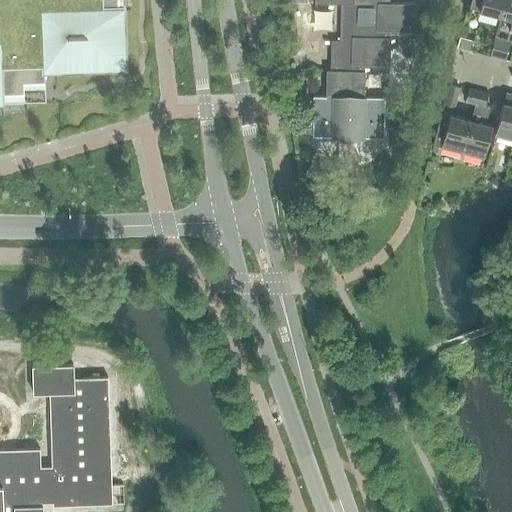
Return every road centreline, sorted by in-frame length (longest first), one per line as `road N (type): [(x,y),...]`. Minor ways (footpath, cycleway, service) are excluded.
road 1 (tertiary): [(350,511),(305,377),(258,176)]
road 2 (tertiary): [(224,224),(324,511)]
road 3 (tertiary): [(192,0),(224,224)]
road 4 (unclassified): [(224,224),(0,227)]
road 5 (tertiary): [(258,176),(225,0)]
